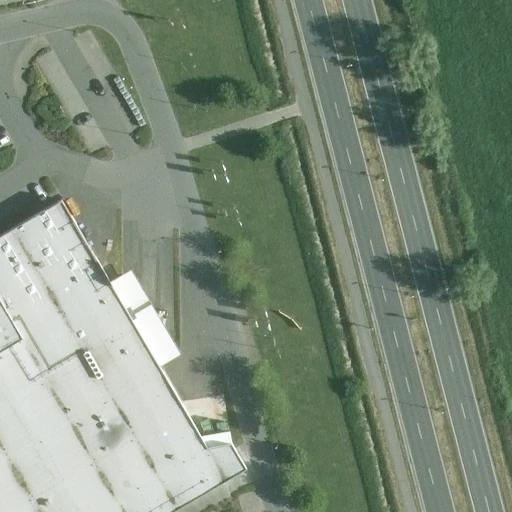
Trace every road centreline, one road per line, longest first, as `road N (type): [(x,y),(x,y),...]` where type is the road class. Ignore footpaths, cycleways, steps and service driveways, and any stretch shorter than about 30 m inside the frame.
road 1 (secondary): [(304,0),(439,511)]
road 2 (secondary): [(490,511),(357,0)]
